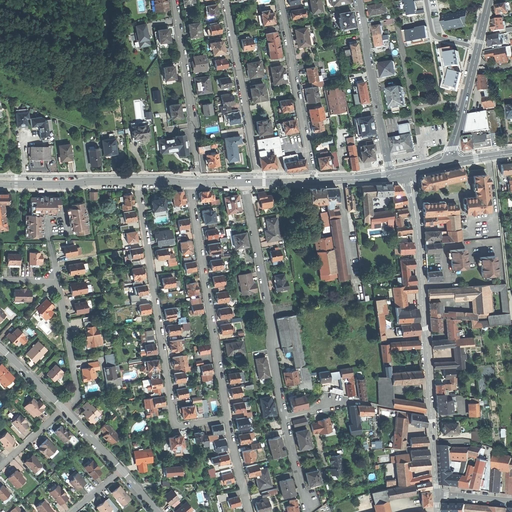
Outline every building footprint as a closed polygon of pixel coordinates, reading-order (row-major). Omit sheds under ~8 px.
[(0,0),(0,1),(102,45),(101,0),(0,0)] [(152,0),(154,11),(167,9),(166,2),(165,0),(152,0)] [(309,0),(312,13),(322,11),(320,0),(309,0)] [(415,0),(409,0),(405,1),(405,5),(407,5),(408,9),(417,7),(415,0)] [(498,15),(509,13),(508,8),(507,3),(496,5),(497,10),(498,15)] [(216,4),(205,6),(207,18),(215,16),(215,15),(217,14),(217,9),(216,4)] [(371,17),(388,14),(386,4),(370,7),(371,12),(371,17)] [(408,9),(406,9),(407,13),(410,13),(410,16),(419,15),(417,7),(408,9)] [(292,19),(301,17),(299,9),(290,11),(289,12),(290,15),(291,16),(292,17),(292,19)] [(261,19),(263,25),(275,22),(274,19),(274,16),(275,16),(275,15),(275,13),(274,12),(270,13),(269,10),(261,11),(262,14),(260,14),(261,15),(261,19)] [(342,29),(342,30),(354,27),(353,22),(354,22),(354,19),(353,16),(352,16),(351,11),(339,14),(339,17),(337,18),(340,29),(342,29)] [(443,17),(445,30),(456,28),(456,27),(461,26),(461,27),(471,25),(468,11),(458,14),(458,16),(454,17),(453,15),(443,17)] [(494,31),(505,29),(504,25),(504,22),(503,18),(492,20),(493,26),(494,31)] [(190,38),(201,36),(198,22),(188,24),(189,31),(190,38)] [(214,25),(209,26),(210,35),(221,33),(220,28),(219,24),(214,25)] [(434,37),(431,24),(406,29),(408,42),(434,37)] [(140,47),(149,45),(147,35),(145,25),(136,27),(137,33),(135,34),(137,42),(139,42),(140,47)] [(376,37),(384,36),(382,26),(374,27),(375,33),(376,37)] [(298,47),(309,45),(306,27),(294,29),(296,38),(298,47)] [(160,43),(170,41),(169,35),(167,29),(157,30),(160,43)] [(266,33),(268,46),(279,44),(278,38),(277,31),(266,33)] [(490,42),(491,46),(504,44),(504,41),(502,42),(502,39),(501,34),(489,37),(490,42)] [(385,43),(384,36),(376,37),(377,43),(377,48),(386,46),(385,43)] [(242,45),(243,50),(253,49),(253,48),(252,43),(252,40),(251,37),(248,38),(245,38),(241,39),(242,45)] [(222,41),(209,43),(210,47),(211,47),(213,54),(224,52),(223,47),(222,41)] [(351,54),(359,53),(358,48),(357,43),(353,43),(352,41),(349,42),(349,47),(343,48),(344,55),(347,55),(351,54)] [(254,43),(252,43),(253,48),(253,49),(253,51),(261,49),(260,42),(254,43)] [(270,58),(281,56),(280,51),(279,44),(268,46),(270,58)] [(459,46),(444,48),(448,71),(446,80),(461,85),(465,70),(459,46)] [(505,48),(486,51),(487,56),(488,60),(492,59),(492,55),(497,54),(498,58),(499,64),(510,62),(509,55),(506,56),(505,48)] [(360,58),(359,53),(351,54),(352,60),(353,64),(361,63),(360,58)] [(202,72),(206,71),(204,55),(193,57),(194,62),(192,62),(193,67),(193,71),(201,70),(202,72)] [(226,58),(215,61),(216,69),(228,67),(227,63),(226,58)] [(254,76),(262,75),(260,61),(247,63),(248,68),(249,68),(250,72),(250,76),(254,76)] [(382,71),(383,77),(396,75),(394,62),(381,64),(382,71)] [(164,80),(175,78),(174,72),(173,65),(163,67),(164,80)] [(270,67),(274,84),(286,82),(285,75),(284,69),(282,69),(281,65),(270,67)] [(308,83),(311,82),(318,81),(315,67),(306,68),(307,75),(308,83)] [(481,91),(488,90),(489,90),(488,76),(479,77),(479,83),(478,83),(478,87),(480,87),(481,91)] [(207,77),(194,79),(196,86),(197,93),(210,91),(207,77)] [(229,77),(218,79),(219,82),(220,88),(222,88),(226,87),(231,86),(230,82),(229,77)] [(356,83),(358,93),(366,92),(365,87),(364,81),(356,83)] [(251,94),(252,102),(257,101),(257,100),(264,98),(264,94),(262,83),(254,84),(255,87),(250,88),(251,94)] [(328,112),(329,115),(336,113),(348,111),(343,86),(324,90),(328,112)] [(306,95),(307,102),(319,100),(318,96),(316,87),(312,87),(305,88),(306,95)] [(390,101),(392,110),(394,109),(394,113),(403,112),(402,108),(407,107),(404,88),(388,90),(390,101)] [(367,97),(366,92),(358,93),(360,103),(368,102),(367,97)] [(227,96),(220,97),(221,102),(219,103),(219,106),(229,105),(234,104),(233,99),(232,95),(227,96)] [(486,109),(487,109),(497,107),(496,97),(491,97),(484,99),(486,109)] [(284,111),(284,112),(291,110),(291,108),(292,108),(291,103),(290,98),(282,100),(284,107),(284,111)] [(212,114),(210,102),(200,103),(201,115),(212,114)] [(169,105),(171,118),(181,116),(180,111),(179,103),(169,105)] [(309,116),(310,116),(322,114),(323,114),(323,113),(322,107),(314,108),(315,110),(308,111),(309,115),(309,116)] [(360,109),(362,117),(370,115),(369,107),(360,109)] [(27,109),(15,110),(17,127),(22,126),(26,126),(26,118),(28,118),(27,109)] [(498,110),(488,112),(491,129),(492,134),(497,133),(503,132),(499,110),(498,110)] [(143,112),(145,123),(145,125),(148,124),(153,124),(151,111),(143,112)] [(230,114),(227,114),(227,115),(228,121),(228,124),(240,122),(239,121),(239,117),(238,115),(238,112),(236,113),(230,114)] [(467,124),(465,133),(472,132),(491,129),(488,112),(487,112),(469,115),(467,124)] [(362,117),(354,119),(356,131),(357,131),(358,136),(374,133),(372,124),(370,115),(362,117)] [(42,117),(30,119),(31,127),(33,127),(39,126),(39,130),(40,139),(42,139),(42,142),(48,141),(48,138),(49,138),(48,130),(52,130),(51,119),(44,120),(44,118),(42,117)] [(257,128),(259,134),(271,132),(268,119),(256,121),(257,128)] [(287,132),(296,131),(295,125),(294,120),(290,120),(290,119),(286,120),(286,121),(282,122),(282,123),(281,123),(282,127),(283,127),(284,132),(284,133),(287,132)] [(321,119),(311,121),(312,124),(312,126),(312,127),(311,128),(312,131),(313,131),(313,132),(323,130),(321,119)] [(137,124),(130,125),(127,127),(126,130),(128,134),(131,134),(132,141),(140,140),(140,142),(143,142),(146,142),(145,137),(149,137),(148,124),(145,125),(145,123),(139,124),(139,121),(137,121),(137,124)] [(402,137),(412,135),(410,124),(400,126),(401,131),(402,137)] [(288,136),(287,132),(284,133),(284,132),(281,130),(280,127),(276,128),(278,135),(278,138),(288,136)] [(183,155),(188,154),(185,135),(175,136),(175,138),(159,140),(161,151),(166,151),(167,153),(177,151),(178,156),(183,155)] [(255,139),(256,142),(261,141),(262,147),(279,144),(278,138),(278,135),(255,139)] [(412,135),(402,137),(391,140),(394,153),(405,151),(415,149),(413,138),(412,135)] [(492,135),(473,137),(475,149),(485,148),(494,147),(492,135)] [(102,140),(103,148),(104,155),(111,155),(116,154),(114,136),(108,137),(108,138),(103,139),(103,140),(102,140)] [(239,136),(224,139),(228,161),(237,160),(236,150),(235,144),(240,143),(239,136)] [(472,136),(464,137),(462,146),(463,151),(475,149),(473,137),(473,136),(472,136)] [(67,160),(72,160),(70,144),(59,146),(61,161),(67,160)] [(279,144),(262,147),(264,156),(265,156),(265,153),(269,152),(269,155),(274,154),(274,158),(282,156),(279,144)] [(369,160),(376,159),(373,144),(372,144),(365,145),(362,146),(363,150),(359,151),(361,161),(369,160)] [(48,147),(32,147),(32,155),(32,159),(38,159),(38,161),(41,160),(44,160),(44,159),(48,159),(48,147)] [(89,151),(91,165),(96,164),(101,163),(100,159),(99,149),(98,148),(93,149),(93,150),(89,151)] [(259,157),(261,169),(268,168),(276,166),(274,158),(274,154),(269,155),(269,152),(265,153),(265,156),(264,156),(259,157)] [(206,155),(208,167),(213,166),(219,165),(217,153),(214,154),(211,154),(206,155)] [(289,155),(282,156),(284,170),(285,172),(294,171),(292,161),(290,161),(289,155)] [(318,158),(319,169),(325,168),(330,167),(328,156),(320,158),(318,158)] [(292,160),(292,161),(294,171),(306,169),(305,163),(304,158),(297,159),(292,160)] [(511,162),(506,164),(501,164),(502,174),(509,173),(511,173),(511,162)] [(462,168),(444,172),(445,183),(464,179),(462,168)] [(445,183),(444,172),(423,176),(420,180),(421,185),(421,190),(432,188),(432,190),(436,189),(436,187),(440,186),(441,184),(445,183)] [(466,208),(466,214),(470,213),(474,213),(489,211),(488,196),(489,196),(488,182),(487,178),(487,175),(474,176),(474,183),(475,190),(476,197),(465,198),(465,203),(463,203),(464,206),(464,208),(466,208)] [(381,184),(375,185),(376,196),(380,196),(384,196),(384,195),(392,194),(391,186),(391,184),(381,184)] [(371,185),(361,186),(362,197),(369,196),(372,196),(371,185)] [(399,185),(391,186),(392,194),(396,194),(396,196),(404,194),(401,189),(399,185)] [(347,187),(345,187),(348,211),(355,211),(353,196),(351,196),(351,193),(349,193),(349,186),(347,187)] [(329,188),(324,188),(326,203),(331,202),(338,202),(336,187),(329,188)] [(316,188),(309,189),(310,204),(326,203),(324,188),(316,188)] [(200,197),(200,202),(211,200),(211,199),(214,199),(213,196),(210,196),(209,191),(207,191),(201,192),(199,192),(199,193),(198,193),(198,195),(198,197),(200,197)] [(172,193),(174,205),(175,207),(178,207),(178,204),(184,203),(183,200),(184,199),(184,198),(184,196),(183,196),(182,192),(177,192),(175,192),(174,192),(173,193),(172,193)] [(260,204),(261,208),(266,207),(272,206),(271,201),(272,201),(271,195),(265,196),(265,192),(257,193),(259,201),(260,201),(261,200),(261,204),(260,204)] [(0,230),(7,229),(4,215),(3,215),(3,212),(5,212),(3,203),(7,203),(7,199),(9,199),(9,193),(0,193),(0,230)] [(129,205),(133,204),(132,199),(131,194),(129,193),(127,193),(126,195),(123,196),(124,205),(129,205)] [(237,195),(224,197),(227,214),(241,211),(239,204),(237,195)] [(151,206),(152,211),(161,210),(165,209),(163,197),(162,197),(161,196),(160,196),(159,197),(158,198),(158,199),(150,200),(151,206)] [(370,213),(369,196),(362,197),(364,214),(370,213)] [(405,196),(395,198),(393,198),(393,205),(401,204),(407,203),(406,200),(405,196)] [(30,197),(30,211),(32,211),(32,215),(27,215),(27,223),(28,223),(28,227),(27,227),(27,232),(29,232),(29,236),(42,237),(42,228),(42,225),(40,225),(40,224),(40,222),(42,222),(42,214),(42,212),(46,212),(49,212),(55,212),(55,210),(59,210),(59,199),(55,198),(55,197),(45,197),(44,199),(41,199),(41,197),(34,197),(34,198),(30,197)] [(71,221),(73,230),(75,230),(76,234),(86,232),(86,228),(87,227),(86,217),(84,217),(84,214),(85,214),(84,207),(82,208),(82,202),(72,204),(73,208),(69,209),(71,217),(69,218),(69,219),(70,222),(71,221)] [(423,211),(423,216),(457,213),(457,204),(444,205),(444,202),(439,203),(433,203),(427,203),(423,204),(423,208),(423,211)] [(406,208),(394,210),(395,217),(402,217),(407,216),(407,212),(406,208)] [(133,216),(135,216),(135,215),(136,214),(135,212),(135,211),(134,211),(134,210),(123,212),(124,217),(119,217),(120,222),(124,221),(125,222),(134,221),(133,216)] [(208,223),(215,222),(213,211),(208,211),(208,210),(202,211),(203,217),(204,223),(208,223)] [(392,210),(376,213),(378,222),(387,221),(393,220),(392,210)] [(338,218),(339,218),(339,214),(333,215),(333,211),(327,212),(328,220),(329,220),(338,218)] [(447,222),(448,231),(459,229),(457,214),(447,215),(447,222)] [(403,225),(402,217),(395,217),(396,226),(403,225)] [(433,217),(423,217),(424,221),(424,225),(434,224),(433,219),(433,217)] [(267,242),(280,239),(276,218),(266,220),(268,231),(265,231),(265,235),(267,242)] [(186,219),(176,221),(178,230),(181,229),(187,228),(187,225),(187,224),(187,222),(186,220),(186,219)] [(344,263),(339,224),(330,226),(335,264),(344,263)] [(411,226),(396,227),(397,236),(401,236),(401,233),(412,232),(411,228),(411,226)] [(207,239),(217,237),(219,236),(218,233),(216,233),(216,229),(205,231),(206,232),(205,233),(205,235),(207,236),(207,237),(207,239)] [(158,246),(172,244),(170,231),(158,232),(159,234),(154,235),(155,239),(155,241),(157,241),(158,246)] [(431,232),(424,233),(425,239),(425,244),(440,243),(440,239),(441,239),(440,231),(434,232),(433,231),(431,231),(431,232)] [(448,231),(440,231),(441,239),(440,239),(440,243),(449,241),(449,237),(448,231)] [(136,232),(123,234),(124,236),(126,236),(127,243),(137,241),(136,237),(136,232)] [(245,233),(232,235),(235,248),(237,248),(242,247),(247,246),(246,239),(245,233)] [(332,277),(336,277),(330,237),(314,239),(320,279),(324,279),(324,280),(332,279),(332,277)] [(186,241),(179,242),(181,254),(184,253),(184,256),(187,255),(187,253),(192,252),(191,248),(193,248),(192,246),(192,244),(190,245),(190,240),(186,241)] [(413,248),(413,242),(407,242),(397,243),(398,254),(414,252),(413,248)] [(209,255),(220,253),(220,252),(222,252),(222,249),(219,249),(218,243),(207,245),(207,246),(206,247),(207,249),(208,250),(208,252),(209,255)] [(441,251),(440,243),(425,244),(426,253),(441,251)] [(65,256),(81,254),(80,247),(76,248),(77,249),(75,249),(75,245),(64,247),(64,252),(65,256)] [(140,247),(131,249),(132,258),(142,256),(141,252),(140,247)] [(166,248),(155,250),(155,251),(154,252),(155,254),(155,255),(156,255),(156,257),(157,260),(167,258),(168,258),(168,257),(170,257),(170,254),(167,254),(166,248)] [(464,248),(450,250),(450,252),(451,258),(451,263),(452,270),(453,270),(460,269),(467,268),(466,260),(467,260),(467,256),(465,256),(464,248)] [(271,261),(281,260),(279,250),(269,252),(270,257),(271,261)] [(29,252),(29,263),(39,263),(39,260),(41,260),(41,256),(39,256),(39,254),(39,252),(29,252)] [(8,254),(8,266),(13,266),(19,266),(19,255),(8,254)] [(495,255),(480,257),(480,258),(481,265),(481,270),(482,276),(484,276),(490,275),(497,274),(497,267),(497,263),(496,263),(495,255)] [(211,271),(222,269),(222,268),(225,267),(224,264),(222,265),(221,259),(210,260),(210,261),(209,263),(209,264),(211,266),(211,268),(211,271)] [(401,269),(408,268),(407,260),(400,260),(401,269)] [(191,262),(184,263),(186,272),(187,275),(190,274),(189,272),(195,271),(195,268),(195,266),(195,265),(195,263),(194,262),(194,261),(191,262)] [(69,271),(70,275),(83,273),(82,263),(69,265),(69,271)] [(346,279),(344,263),(335,264),(338,281),(346,279)] [(136,280),(141,280),(143,279),(142,278),(145,277),(144,277),(145,276),(145,274),(144,273),(144,271),(143,267),(131,269),(132,275),(130,275),(130,279),(133,278),(133,279),(136,279),(136,280)] [(428,280),(441,279),(440,271),(427,272),(428,280)] [(409,276),(409,272),(401,273),(402,277),(402,281),(403,285),(410,285),(409,276)] [(239,275),(242,295),(254,293),(254,292),(256,291),(256,287),(255,284),(252,284),(250,273),(239,275)] [(276,291),(288,289),(287,281),(285,282),(284,274),(275,276),(276,283),(274,283),(275,287),(276,291)] [(214,287),(224,285),(224,284),(227,284),(226,280),(224,281),(223,275),(212,277),(213,282),(214,287)] [(162,283),(162,288),(172,287),(176,286),(175,281),(175,276),(161,278),(162,283)] [(71,290),(72,295),(86,292),(85,285),(84,282),(70,284),(71,290)] [(196,282),(186,284),(188,296),(190,295),(191,298),(194,298),(194,295),(198,294),(197,288),(196,282)] [(142,286),(136,287),(137,295),(137,296),(147,294),(146,291),(146,290),(147,289),(146,286),(145,285),(142,286)] [(485,285),(473,286),(473,296),(475,313),(477,313),(487,312),(485,291),(485,285)] [(404,293),(405,293),(404,286),(392,287),(395,307),(405,306),(404,293)] [(473,286),(453,288),(453,295),(453,297),(473,296),(473,286)] [(453,295),(453,288),(449,288),(428,289),(428,296),(453,295)] [(509,315),(506,289),(501,289),(503,316),(509,315)] [(30,290),(25,290),(25,291),(21,291),(21,290),(14,290),(14,295),(14,301),(24,301),(30,301),(30,290)] [(217,303),(228,301),(228,300),(230,300),(230,297),(227,297),(226,291),(218,292),(215,293),(215,294),(215,295),(215,297),(216,299),(217,300),(217,303)] [(40,317),(43,317),(46,320),(53,313),(50,309),(53,306),(50,302),(46,299),(40,305),(37,308),(40,311),(40,317)] [(376,315),(377,315),(386,314),(384,299),(374,300),(376,315)] [(30,315),(37,308),(40,305),(38,302),(28,313),(30,315)] [(86,302),(79,303),(79,304),(74,305),(75,309),(76,309),(76,311),(76,314),(88,312),(86,302)] [(430,317),(440,318),(439,313),(439,311),(439,302),(429,303),(430,311),(430,317)] [(148,303),(138,305),(139,311),(136,311),(137,314),(140,314),(140,315),(150,313),(149,311),(149,309),(149,308),(149,305),(148,304),(148,303)] [(197,304),(191,305),(192,310),(189,311),(190,314),(192,313),(192,314),(202,313),(201,308),(202,307),(202,306),(202,305),(201,304),(201,303),(197,304)] [(397,325),(411,323),(410,310),(406,310),(405,306),(395,307),(394,307),(395,313),(397,325)] [(174,307),(164,309),(165,314),(165,319),(168,319),(168,321),(172,320),(173,320),(173,318),(176,318),(175,316),(175,311),(174,307)] [(219,319),(231,317),(230,316),(233,316),(232,313),(230,313),(229,307),(218,309),(218,310),(217,311),(217,313),(219,314),(219,316),(219,319)] [(418,309),(410,310),(411,323),(418,323),(418,315),(418,309)] [(383,327),(393,325),(392,313),(386,314),(377,315),(378,327),(383,327)] [(292,350),(295,368),(300,367),(305,366),(303,359),(301,350),(298,334),(298,329),(295,315),(276,318),(279,332),(282,352),(292,350)] [(510,324),(509,315),(503,316),(488,317),(488,321),(489,326),(510,324)] [(90,324),(92,324),(91,316),(82,318),(84,325),(86,325),(90,324)] [(441,329),(440,318),(430,317),(431,323),(431,330),(441,329)] [(456,329),(455,318),(446,318),(447,333),(457,333),(457,329),(456,329)] [(182,323),(183,330),(190,329),(189,322),(185,322),(182,323)] [(178,328),(178,323),(173,324),(167,325),(167,326),(166,327),(167,329),(168,330),(168,332),(168,335),(179,334),(179,332),(182,332),(181,329),(179,329),(178,328)] [(221,334),(231,333),(230,323),(219,325),(220,329),(220,330),(221,330),(221,334)] [(418,323),(400,325),(400,327),(401,332),(401,335),(401,336),(419,334),(419,328),(418,323)] [(95,330),(95,326),(90,326),(86,327),(87,330),(87,332),(87,333),(85,334),(84,335),(84,336),(85,337),(86,337),(99,335),(98,330),(95,330)] [(12,342),(15,344),(19,341),(23,336),(20,333),(21,332),(17,328),(11,335),(9,333),(6,336),(9,340),(10,338),(12,340),(11,341),(12,342)] [(99,336),(99,335),(86,337),(86,338),(85,339),(85,342),(86,346),(87,346),(91,346),(91,344),(96,343),(97,345),(102,344),(100,336),(99,336)] [(471,337),(458,338),(453,338),(454,345),(462,344),(464,344),(472,343),(471,337)] [(454,345),(453,338),(447,339),(445,339),(445,340),(449,347),(454,347),(454,345)] [(183,339),(169,341),(170,346),(170,351),(174,350),(174,352),(178,352),(178,350),(181,349),(180,344),(183,343),(183,339)] [(433,349),(449,347),(445,340),(432,341),(432,346),(433,349)] [(32,359),(34,361),(39,356),(40,357),(47,350),(38,341),(32,348),(33,349),(31,351),(30,350),(26,354),(27,354),(30,357),(32,359)] [(419,345),(419,341),(404,342),(400,343),(400,350),(420,349),(419,345)] [(227,350),(228,355),(244,353),(243,342),(226,344),(227,350)] [(389,350),(400,350),(400,343),(380,345),(383,373),(391,373),(389,350)] [(145,345),(144,345),(145,350),(145,354),(145,355),(156,353),(155,350),(155,349),(156,348),(156,346),(154,345),(154,344),(145,345)] [(199,354),(199,355),(209,353),(208,349),(208,344),(198,346),(199,352),(199,354)] [(463,359),(462,344),(454,345),(454,347),(455,362),(456,367),(456,369),(464,368),(463,359)] [(104,355),(106,367),(111,366),(110,362),(114,362),(112,353),(104,355)] [(174,369),(181,368),(184,367),(183,361),(182,356),(172,357),(173,364),(174,369)] [(259,378),(269,376),(267,367),(265,357),(256,359),(259,378)] [(156,360),(145,361),(146,366),(144,366),(144,369),(147,369),(147,370),(147,371),(150,371),(154,370),(157,369),(158,369),(159,368),(158,366),(157,365),(157,362),(156,360)] [(83,381),(91,380),(91,378),(96,378),(94,370),(93,367),(99,366),(98,361),(88,363),(89,367),(82,369),(83,372),(83,375),(82,375),(83,381)] [(106,367),(103,367),(106,386),(112,385),(112,386),(122,384),(120,377),(116,378),(115,372),(119,371),(118,365),(115,365),(114,362),(110,362),(111,366),(106,367)] [(0,381),(5,386),(13,379),(5,370),(6,369),(1,363),(0,363),(0,381)] [(203,365),(200,365),(202,375),(206,374),(212,374),(211,370),(212,369),(212,367),(211,364),(203,365)] [(56,365),(47,374),(50,377),(54,381),(58,376),(59,377),(63,373),(62,372),(63,371),(56,365)] [(310,380),(308,365),(305,366),(300,367),(303,382),(310,380)] [(304,388),(303,382),(300,367),(295,368),(296,370),(298,383),(299,389),(304,388)] [(341,377),(348,376),(352,375),(351,367),(339,369),(340,372),(341,377)] [(7,369),(6,369),(5,370),(13,379),(14,377),(11,373),(7,369)] [(454,369),(444,370),(445,378),(449,378),(450,381),(450,384),(446,385),(446,383),(444,383),(446,391),(455,388),(455,385),(456,385),(456,378),(454,378),(454,369)] [(158,378),(158,373),(154,373),(154,370),(150,371),(150,374),(151,379),(158,378)] [(290,371),(283,373),(284,379),(286,385),(288,385),(288,386),(290,386),(290,384),(298,383),(296,370),(290,371)] [(330,381),(330,380),(329,373),(329,371),(319,372),(320,382),(324,381),(330,381)] [(421,376),(421,371),(401,372),(399,372),(400,384),(422,382),(421,376)] [(175,383),(176,383),(185,381),(185,380),(188,380),(187,377),(185,377),(184,372),(182,372),(174,373),(174,375),(173,375),(174,378),(175,378),(175,380),(175,383)] [(229,383),(239,381),(239,377),(238,372),(228,374),(228,375),(228,378),(229,379),(229,380),(229,383)] [(391,384),(400,384),(399,372),(391,373),(391,377),(391,384)] [(392,397),(391,384),(391,377),(384,377),(380,377),(381,405),(392,407),(392,397)] [(159,378),(158,378),(151,379),(149,379),(150,385),(150,389),(153,389),(159,388),(161,387),(160,384),(160,383),(161,382),(160,379),(159,379),(159,378)] [(312,389),(310,380),(303,382),(304,388),(312,389)] [(351,396),(354,395),(353,384),(349,384),(346,385),(348,396),(351,396)] [(444,393),(444,385),(435,385),(435,390),(436,394),(444,393)] [(363,400),(366,400),(365,386),(362,386),(357,387),(359,399),(363,400)] [(232,397),(242,396),(240,387),(230,388),(230,392),(231,394),(231,393),(232,397)] [(177,394),(177,399),(187,397),(186,388),(176,389),(177,394)] [(437,413),(453,412),(452,403),(451,397),(447,398),(446,395),(446,393),(436,395),(436,403),(437,413)] [(304,395),(297,397),(300,410),(303,409),(306,408),(307,408),(304,395)] [(163,396),(153,397),(155,407),(164,406),(163,401),(163,396)] [(264,417),(276,415),(274,407),(273,401),(271,401),(270,396),(260,398),(263,413),(264,417)] [(155,408),(155,407),(153,397),(145,399),(146,406),(151,405),(152,412),(155,412),(157,411),(156,407),(155,408)] [(297,397),(289,399),(292,411),(296,411),(300,410),(297,397)] [(36,414),(36,415),(43,408),(42,407),(44,406),(41,402),(39,404),(37,402),(34,399),(27,406),(36,414)] [(424,404),(399,400),(399,408),(425,412),(424,404)] [(88,421),(92,425),(99,419),(97,417),(96,415),(99,412),(91,404),(90,405),(88,402),(82,407),(85,410),(83,412),(85,415),(84,417),(88,421)] [(243,412),(244,411),(244,408),(243,402),(241,402),(233,404),(233,407),(233,409),(234,409),(235,413),(243,412)] [(470,403),(471,416),(479,416),(478,403),(470,403)] [(33,417),(36,414),(27,406),(26,404),(23,407),(33,417)] [(183,418),(194,416),(193,406),(181,407),(181,408),(179,409),(179,412),(182,412),(182,414),(183,418)] [(352,406),(349,407),(351,418),(357,417),(356,406),(352,406)] [(363,406),(357,406),(358,415),(359,415),(368,415),(372,415),(372,406),(368,406),(363,406)] [(407,413),(396,411),(394,435),(405,435),(406,423),(407,413)] [(425,416),(407,413),(406,423),(426,426),(426,421),(425,416)] [(12,423),(21,432),(23,429),(28,425),(25,422),(23,420),(24,420),(20,415),(12,423)] [(369,429),(368,415),(359,415),(361,430),(369,429)] [(237,429),(248,428),(248,427),(251,426),(250,423),(248,424),(247,417),(244,418),(235,419),(235,420),(236,424),(237,426),(237,429)] [(292,421),(294,427),(307,424),(306,418),(292,421)] [(311,426),(312,434),(320,432),(320,433),(323,433),(323,431),(325,431),(325,432),(331,431),(330,426),(332,425),(332,423),(329,422),(329,418),(323,419),(322,421),(318,421),(318,423),(311,424),(311,426)] [(106,440),(110,444),(114,441),(116,441),(116,439),(119,436),(106,422),(100,428),(106,433),(104,434),(103,436),(106,440)] [(457,422),(442,423),(442,429),(443,434),(446,434),(450,434),(458,433),(457,422)] [(211,426),(213,435),(216,434),(222,433),(222,429),(221,424),(211,426)] [(361,433),(359,424),(352,425),(353,434),(361,433)] [(54,432),(64,442),(68,439),(68,438),(72,434),(69,431),(67,432),(64,429),(61,426),(54,432)] [(307,429),(295,432),(297,441),(299,449),(311,447),(307,429)] [(2,445),(5,449),(10,444),(14,441),(6,432),(0,438),(0,439),(3,443),(2,445)] [(197,433),(193,433),(195,443),(203,442),(202,436),(202,432),(197,433)] [(240,444),(250,442),(250,441),(252,441),(252,437),(249,438),(248,433),(241,434),(238,435),(238,439),(239,440),(240,444)] [(73,435),(72,434),(68,438),(68,439),(74,444),(78,440),(73,435)] [(168,437),(170,449),(174,448),(183,447),(182,441),(182,435),(179,436),(177,435),(175,435),(174,436),(172,437),(168,437)] [(404,447),(405,435),(394,435),(393,443),(393,448),(399,448),(404,447)] [(271,451),(273,458),(284,455),(283,450),(283,449),(282,445),(279,436),(268,439),(271,450),(271,451)] [(410,439),(410,446),(428,445),(427,442),(427,438),(410,439)] [(45,452),(48,455),(55,448),(47,439),(43,443),(39,446),(40,446),(45,452)] [(224,439),(217,440),(213,441),(214,446),(215,450),(215,451),(217,451),(217,453),(222,452),(222,450),(226,449),(226,448),(227,448),(226,445),(225,445),(225,443),(224,439)] [(187,440),(182,441),(183,447),(174,448),(175,453),(189,453),(187,440)] [(374,441),(371,441),(371,449),(382,448),(381,440),(374,441)] [(472,447),(472,448),(470,456),(478,458),(480,458),(482,449),(472,447)] [(453,459),(465,460),(466,460),(469,460),(470,456),(472,448),(454,448),(453,459)] [(243,457),(244,462),(253,460),(253,458),(256,458),(254,451),(252,452),(251,449),(241,451),(243,457)] [(420,459),(429,458),(428,454),(428,449),(420,450),(420,459)] [(482,449),(480,458),(480,459),(488,462),(494,463),(496,453),(482,449)] [(150,450),(133,452),(135,465),(138,464),(145,463),(152,462),(150,450)] [(411,460),(420,459),(420,450),(410,451),(411,460)] [(450,470),(452,470),(450,450),(440,451),(440,461),(441,471),(450,470)] [(511,458),(499,454),(496,453),(494,463),(495,463),(494,470),(502,471),(509,472),(511,472),(511,458)] [(219,464),(219,465),(228,463),(228,461),(227,460),(229,458),(228,456),(227,455),(227,454),(217,456),(219,464)] [(396,462),(409,461),(408,454),(394,455),(395,462),(396,462)] [(24,462),(34,472),(42,465),(32,455),(28,459),(24,462)] [(216,464),(219,464),(217,456),(210,458),(211,464),(216,463),(216,464)] [(333,456),(326,457),(327,460),(328,464),(331,464),(331,469),(330,469),(332,475),(342,473),(341,467),(342,467),(340,456),(334,457),(333,456)] [(485,475),(488,462),(480,459),(478,466),(478,468),(476,473),(485,475)] [(429,460),(415,461),(413,469),(429,468),(429,464),(429,460)] [(86,468),(94,478),(101,472),(98,469),(96,466),(97,465),(93,461),(86,468)] [(409,461),(396,462),(397,477),(397,480),(398,486),(409,484),(408,479),(407,469),(409,461)] [(248,477),(259,474),(259,473),(261,473),(261,470),(260,470),(259,468),(258,468),(257,464),(246,466),(246,468),(245,469),(246,471),(247,472),(248,474),(248,477)] [(181,466),(165,467),(165,476),(182,475),(181,466)] [(476,471),(476,468),(474,467),(472,466),(468,478),(465,488),(468,488),(471,489),(474,479),(473,479),(475,471),(476,471)] [(209,478),(215,476),(214,473),(215,472),(214,468),(207,469),(209,478)] [(259,489),(271,486),(266,468),(261,470),(261,473),(259,473),(259,474),(260,479),(256,479),(257,484),(259,489)] [(8,478),(16,487),(24,479),(16,470),(11,475),(8,478)] [(314,485),(321,483),(317,470),(314,471),(310,472),(306,473),(307,480),(309,486),(310,486),(314,485)] [(451,475),(450,470),(441,471),(442,485),(452,486),(451,475)] [(502,478),(502,471),(494,470),(493,478),(502,478)] [(223,484),(233,481),(232,478),(232,476),(232,475),(232,473),(231,473),(230,472),(221,474),(221,475),(222,479),(220,480),(220,483),(223,483),(223,484)] [(70,481),(77,489),(81,486),(85,483),(82,481),(83,480),(77,473),(73,477),(74,478),(70,481)] [(481,491),(485,475),(476,473),(472,489),(477,490),(481,491)] [(422,475),(408,479),(409,484),(422,481),(422,475)] [(460,476),(458,476),(456,487),(461,487),(464,477),(460,476)] [(501,493),(502,478),(493,478),(491,492),(497,493),(501,493)] [(279,482),(283,498),(285,497),(289,496),(294,495),(292,487),(290,479),(279,482)] [(429,481),(415,484),(415,490),(417,491),(430,488),(430,484),(429,481)] [(415,494),(413,484),(394,487),(396,497),(415,494)] [(0,497),(2,500),(10,493),(2,485),(0,487),(0,497)] [(56,500),(59,504),(63,501),(67,498),(64,493),(61,489),(58,485),(49,492),(55,500),(56,500)] [(111,492),(122,505),(130,499),(125,493),(119,486),(111,492)] [(389,498),(396,497),(394,487),(386,489),(388,499),(389,498)] [(390,500),(389,498),(388,499),(386,489),(372,493),(374,504),(386,501),(390,500)] [(166,502),(169,505),(178,498),(171,490),(163,497),(166,502)] [(422,506),(431,505),(430,498),(430,492),(421,492),(422,506)] [(12,496),(10,493),(2,500),(4,503),(12,496)] [(228,499),(230,507),(240,505),(239,500),(238,496),(237,496),(228,499)] [(256,509),(256,511),(263,511),(271,510),(270,508),(272,507),(271,501),(268,502),(267,498),(260,500),(260,502),(255,504),(256,509)] [(296,499),(289,500),(290,506),(286,507),(287,511),(298,511),(297,508),(297,506),(297,505),(296,499)] [(98,511),(107,511),(108,511),(107,511),(111,508),(105,500),(100,503),(96,507),(100,511),(98,511)] [(36,507),(39,511),(53,511),(44,501),(36,507)] [(389,511),(386,501),(374,504),(376,511),(389,511)] [(186,502),(175,511),(189,511),(192,510),(186,502)]
